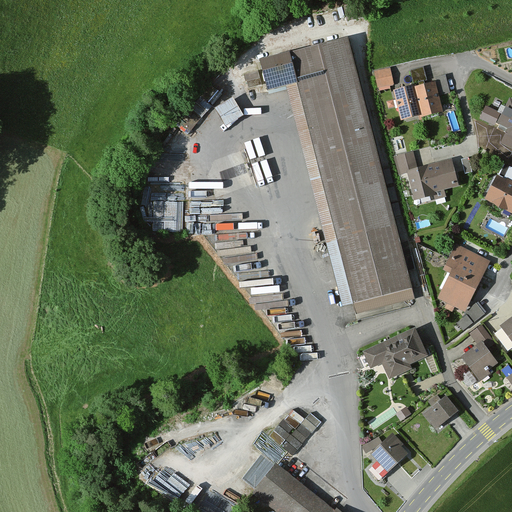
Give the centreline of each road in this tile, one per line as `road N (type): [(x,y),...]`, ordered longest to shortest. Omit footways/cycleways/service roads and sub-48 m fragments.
road 1 (secondary): [(411,511),(511,412)]
road 2 (residential): [(457,60),(468,146),(432,156)]
